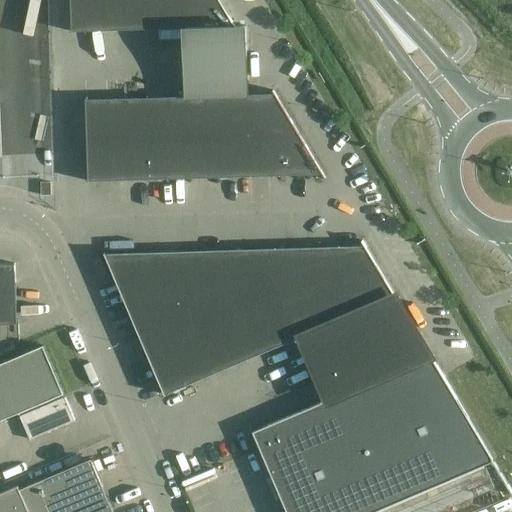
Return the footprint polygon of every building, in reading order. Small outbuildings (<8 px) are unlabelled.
[(86,98),(88,181),(89,181),(89,179),(321,172),(325,178),(325,177),(273,90),(272,90),(275,95),(247,96),(245,25),(235,26),(219,0),(70,0),(72,31),(73,31),(72,29),(184,26),(186,97),(87,100),(87,98),(86,98)] [(81,132),(80,109),(72,109),(72,133),(81,132)] [(327,399),(253,431),(287,511),(372,511),(494,460),(362,240),(361,240),(365,246),(106,254),(105,252),(104,252),(165,394),(165,392),(300,335),(327,399)] [(95,275),(106,273),(99,249),(89,252),(95,275)] [(0,323),(17,322),(15,263),(0,263),(0,323)] [(43,345),(0,363),(0,419),(63,393),(43,345)] [(20,416),(30,439),(74,420),(65,397),(20,416)] [(113,511),(91,459),(20,489),(29,511),(113,511)] [(268,468),(258,473),(266,492),(276,487),(268,468)] [(29,511),(20,489),(19,489),(18,485),(0,492),(0,511),(29,511)]
